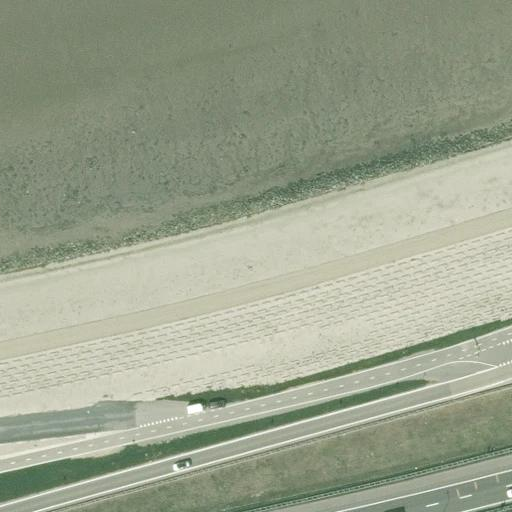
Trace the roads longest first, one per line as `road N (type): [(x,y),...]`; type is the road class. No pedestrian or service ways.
road 1 (motorway): [(511,371),(16,511)]
road 2 (unclassified): [(181,422),(490,338),(511,354)]
road 3 (unclassified): [(0,464),(181,422)]
road 4 (unclassified): [(181,422),(144,415),(0,432)]
